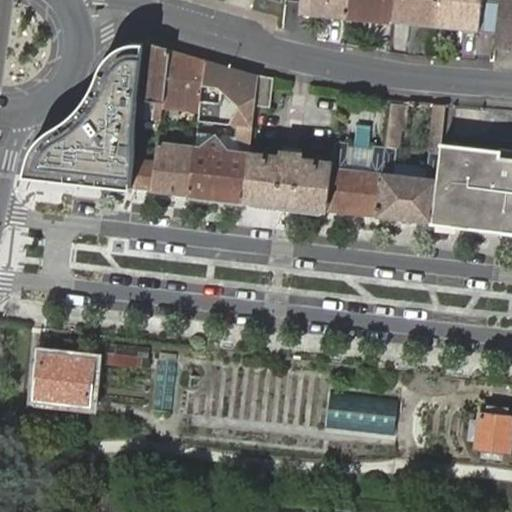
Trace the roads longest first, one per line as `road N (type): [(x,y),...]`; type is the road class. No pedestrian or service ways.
road 1 (residential): [(511,275),(18,215),(1,197)]
road 2 (residential): [(0,279),(511,338)]
road 3 (residential): [(511,85),(299,58),(144,15),(75,26)]
